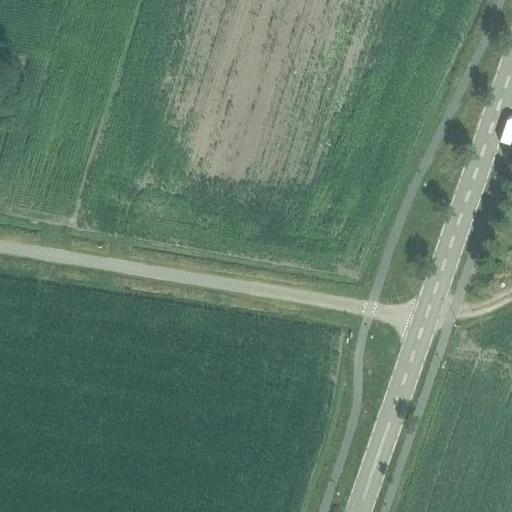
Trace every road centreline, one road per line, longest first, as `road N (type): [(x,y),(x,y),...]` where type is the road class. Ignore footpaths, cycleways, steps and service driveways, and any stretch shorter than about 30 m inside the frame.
road 1 (unclassified): [(425,321),(0,255)]
road 2 (tertiary): [(425,321),(511,63)]
road 3 (tertiary): [(355,511),(425,321)]
